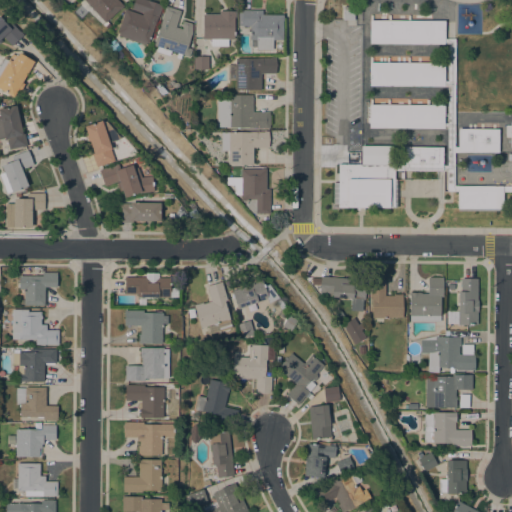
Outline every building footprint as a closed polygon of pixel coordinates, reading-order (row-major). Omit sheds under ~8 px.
[(118,0),(123,5),(105,22),(95,12),(91,15),(80,2),(82,0),(118,0)] [(118,35),(119,33),(117,32),(124,14),(123,14),(125,9),(142,15),(143,12),(132,8),(134,0),(148,0),(163,5),(158,18),(157,17),(148,43),(146,43),(146,45),(118,35)] [(158,46),(154,45),(156,37),(155,37),(156,35),(157,35),(158,33),(156,33),(158,29),(159,29),(164,11),(163,11),(165,5),(181,10),(175,27),(182,29),(182,21),(192,23),(192,33),(187,47),(192,49),(189,57),(182,54),(180,59),(176,57),(177,53),(171,51),(170,55),(156,51),(158,46)] [(343,6),(354,6),(354,20),(343,19),(343,6)] [(283,15),(283,40),(272,40),(272,50),(257,49),(257,47),(251,47),(251,39),(250,39),(250,26),(239,26),(239,16),(238,16),(238,10),(262,10),(262,14),(283,15)] [(219,14),(219,11),(236,11),(236,17),(234,17),(233,39),(228,39),(228,46),(210,46),(211,39),(202,39),(203,14),(219,14)] [(373,15),(372,20),(388,20),(388,15),(390,15),(390,20),(407,20),(407,15),(410,15),(410,20),(445,20),(444,38),(444,44),(370,43),(370,15),(373,15)] [(0,16),(7,25),(11,21),(23,34),(12,46),(3,36),(0,39),(2,41),(0,43),(0,16)] [(107,29),(103,25),(107,21),(111,25),(107,29)] [(458,191),(447,191),(447,170),(442,170),(442,165),(447,165),(447,128),(444,128),(444,123),(447,123),(447,116),(444,116),(444,113),(447,113),(448,86),(444,86),(444,80),(447,81),(448,44),(444,44),(444,38),(455,38),(454,146),(458,147),(458,152),(454,152),(454,177),(456,177),(456,183),(454,183),(454,185),(458,186),(458,191)] [(115,53),(107,45),(110,42),(113,39),(121,48),(115,53)] [(22,82),(24,83),(19,91),(17,90),(14,97),(0,89),(0,64),(5,55),(10,58),(12,54),(15,55),(15,54),(17,55),(19,53),(34,61),(22,82)] [(208,69),(193,69),(193,56),(208,56),(208,69)] [(235,58),(258,58),(258,57),(271,58),(271,57),(276,57),(276,73),(261,73),(260,90),(235,89),(235,80),(228,80),(228,64),(235,64),(235,58)] [(370,57),(373,57),(373,62),(387,62),(387,57),(390,57),(390,62),(407,62),(407,57),(410,57),(410,62),(444,63),(444,80),(444,86),(370,85),(370,57)] [(161,94),(154,87),(159,83),(167,93),(161,94)] [(217,94),(252,94),(252,111),(269,112),(269,128),(264,128),(264,127),(239,127),(239,129),(237,129),(237,127),(217,127),(217,94)] [(369,99),(372,99),(372,104),(387,104),(387,99),(389,99),(389,104),(407,104),(407,99),(410,99),(410,104),(427,104),(427,99),(429,99),(429,104),(431,104),(431,100),(434,100),(434,104),(444,104),(444,113),(444,116),(444,123),(444,128),(369,128),(369,122),(367,122),(367,117),(369,117),(369,99)] [(0,108),(16,105),(22,132),(24,131),(27,146),(22,147),(22,146),(9,149),(6,137),(0,138),(0,108)] [(109,142),(111,148),(110,149),(114,160),(96,166),(91,153),(93,153),(84,126),(101,120),(102,122),(106,120),(120,138),(109,142)] [(458,128),(499,129),(499,152),(458,152),(458,147),(458,128)] [(251,132),(251,131),(269,132),(268,147),(253,147),(253,164),(228,164),(228,150),(221,150),(221,132),(251,132)] [(394,164),(394,170),(394,179),(396,179),(396,207),(364,207),(364,210),(356,210),(356,207),(338,207),(338,203),(333,203),(333,182),(338,182),(338,163),(361,164),(361,145),(392,145),(392,164),(394,164)] [(405,170),(405,164),(405,146),(442,147),(442,165),(442,170),(405,170)] [(0,176),(0,173),(4,172),(1,165),(14,160),(12,156),(27,150),(33,164),(22,169),(28,185),(7,193),(0,176)] [(135,158),(143,156),(144,162),(136,164),(135,158)] [(152,176),(154,191),(139,193),(139,192),(124,197),(122,191),(119,192),(116,182),(104,186),(99,170),(118,163),(119,166),(123,164),(124,167),(132,164),(133,169),(138,167),(141,177),(152,176)] [(241,168),(261,168),(266,168),(266,189),(270,189),(270,212),(252,212),(245,204),(246,200),(241,200),(241,193),(234,193),(235,178),(241,178),(241,168)] [(225,184),(233,184),(232,194),(239,194),(240,177),(225,176),(225,184)] [(502,186),(502,191),(502,211),(458,211),(458,191),(458,186),(502,186)] [(6,203),(13,203),(14,198),(27,198),(27,192),(44,193),(44,209),(32,209),(31,213),(33,213),(33,218),(31,218),(31,227),(15,226),(15,227),(5,227),(6,203)] [(118,203),(130,203),(130,202),(160,202),(160,220),(132,220),(132,222),(118,222),(118,203)] [(187,215),(186,217),(173,218),(179,205),(187,215)] [(195,208),(201,217),(190,217),(187,212),(195,208)] [(42,272),(57,272),(56,287),(44,286),(44,305),(24,305),(24,289),(19,289),(19,275),(42,275),(42,272)] [(170,297),(138,296),(138,294),(124,294),(125,277),(145,277),(145,272),(158,272),(158,277),(170,277),(170,287),(170,297)] [(366,280),(364,299),(329,296),(329,293),(319,292),(321,276),(366,280)] [(409,320),(410,292),(419,292),(419,293),(428,293),(428,277),(443,277),(443,296),(440,296),(440,321),(409,320)] [(477,324),(457,324),(458,291),(461,291),(461,278),(477,278),(477,324)] [(268,302),(267,298),(238,308),(231,290),(262,279),(264,285),(269,284),(279,297),(268,302)] [(372,317),(372,299),(369,299),(369,279),(385,279),(385,296),(393,296),(393,294),(402,294),(402,317),(372,317)] [(200,327),(194,305),(202,302),(202,304),(211,301),(206,286),(221,281),(227,300),(224,300),(230,318),(200,327)] [(281,299),(285,306),(281,309),(276,302),(281,299)] [(28,309),(28,311),(41,311),(41,315),(42,315),(42,319),(40,319),(41,324),(46,324),(46,329),(58,329),(58,344),(35,344),(35,339),(12,339),(12,309),(28,309)] [(162,323),(162,327),(161,327),(161,343),(138,343),(138,334),(140,334),(140,325),(124,325),(124,310),(143,310),(143,312),(162,312),(162,315),(163,323),(162,323)] [(297,320),(290,331),(282,325),(289,315),(297,320)] [(342,324),(353,317),(357,324),(361,321),(364,327),(360,329),(365,337),(354,344),(342,324)] [(254,334),(240,338),(236,324),(250,320),(254,334)] [(438,336),(460,336),(460,345),(458,345),(458,354),(461,354),(461,344),(472,344),(472,354),(474,354),(474,370),(455,370),(455,369),(452,369),(452,367),(429,366),(429,353),(420,353),(420,340),(438,336)] [(249,344),(267,345),(267,346),(272,346),(272,359),(266,359),(265,375),(271,376),(270,393),(255,392),(255,378),(232,377),(234,348),(249,349),(249,344)] [(163,364),(164,364),(163,378),(144,378),(144,380),(124,380),(125,365),(141,365),(141,357),(140,357),(140,347),(163,347),(163,364)] [(17,374),(17,364),(12,363),(12,352),(19,352),(19,351),(30,352),(30,348),(56,349),(56,363),(44,363),(43,381),(18,381),(18,374),(17,374)] [(317,377),(314,380),(311,380),(315,384),(308,392),(312,395),(309,399),(305,395),(298,404),(286,395),(295,383),(277,368),(290,352),(303,363),(311,354),(323,365),(316,374),(317,377)] [(426,375),(452,376),(452,374),(472,374),(471,389),(455,389),(455,395),(456,395),(456,407),(425,407),(426,375)] [(229,383),(224,406),(238,410),(234,425),(218,421),(220,414),(194,408),(197,395),(205,397),(210,379),(229,383)] [(125,384),(144,384),(144,386),(163,387),(163,390),(168,390),(168,398),(163,398),(163,418),(140,417),(140,408),(141,408),(141,400),(125,400),(125,384)] [(16,387),(25,387),(45,387),(45,405),(57,405),(57,406),(58,406),(58,411),(57,411),(57,420),(43,420),(43,417),(37,417),(37,416),(29,416),(29,417),(27,417),(27,416),(19,416),(19,404),(16,404),(16,387)] [(337,387),(339,400),(325,402),(324,388),(337,387)] [(459,407),(459,394),(469,394),(468,407),(459,407)] [(327,404),(330,436),(311,438),(308,406),(327,404)] [(424,413),(433,413),(433,412),(456,412),(456,421),(455,421),(455,429),(471,429),(471,445),(452,445),(452,443),(432,443),(432,441),(424,441),(424,413)] [(143,422),(143,424),(174,424),(174,436),(161,436),(161,455),(137,455),(138,443),(139,443),(139,437),(123,436),(123,421),(143,422)] [(195,423),(200,428),(200,431),(202,433),(200,436),(199,438),(194,444),(189,438),(190,436),(188,434),(188,432),(190,431),(190,428),(195,423)] [(16,429),(41,429),(41,425),(55,425),(55,439),(43,439),(43,443),(41,443),(41,448),(40,448),(40,456),(24,456),(24,458),(20,458),(20,456),(16,456),(16,447),(9,447),(9,435),(16,435),(16,429)] [(228,430),(233,475),(217,477),(216,464),(213,464),(209,432),(228,430)] [(307,443),(335,446),(334,458),(325,457),(323,477),(304,475),(307,443)] [(437,464),(424,471),(418,458),(430,452),(437,464)] [(348,456),(354,469),(340,475),(335,462),(348,456)] [(160,490),(142,490),(142,492),(122,492),(122,476),(138,476),(139,459),(160,459),(160,490)] [(465,468),(466,468),(466,481),(465,481),(465,493),(446,493),(446,492),(439,492),(439,479),(446,479),(446,460),(465,460),(465,468)] [(17,463),(39,463),(39,476),(45,476),(45,481),(57,481),(57,496),(25,495),(25,490),(17,490),(17,463)] [(355,487),(358,486),(361,490),(365,488),(370,497),(343,511),(341,511),(338,505),(340,504),(335,496),(321,504),(314,490),(336,478),(337,480),(348,474),(354,485),(355,487)] [(234,482),(248,511),(245,511),(204,511),(202,507),(216,501),(212,493),(234,482)] [(203,489),(207,502),(185,510),(186,495),(203,489)] [(138,511),(122,511),(122,496),(142,496),(142,498),(161,499),(161,502),(168,502),(168,509),(161,509),(161,511),(138,511)] [(41,499),(55,500),(54,511),(5,511),(6,502),(41,503),(41,499)] [(479,511),(451,511),(458,500),(479,511)]
